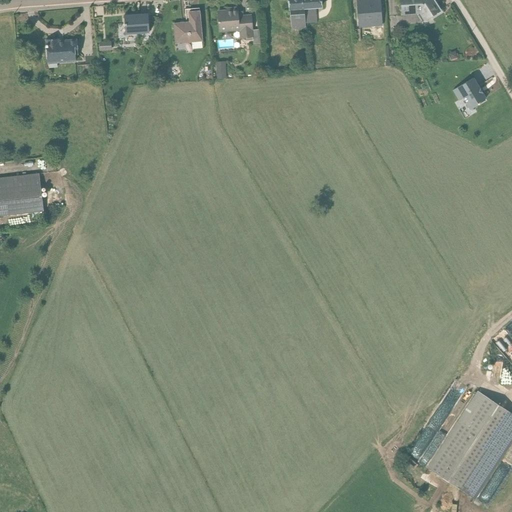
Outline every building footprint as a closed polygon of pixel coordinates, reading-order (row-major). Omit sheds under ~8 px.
[(320,0),(288,0),(291,31),(305,30),(305,24),(317,23),(316,9),(322,9),(320,0)] [(379,0),(355,0),(358,28),(382,26),(379,0)] [(434,0),(399,0),(401,15),(419,14),(424,22),(441,11),(434,0)] [(217,11),(219,33),(238,31),(239,39),(253,38),(251,14),(243,15),(242,11),(238,11),(238,6),(225,7),(225,10),(217,11)] [(173,23),(175,44),(202,41),(199,11),(188,12),(189,22),(173,23)] [(147,15),(124,16),(124,34),(148,33),(147,15)] [(45,40),(48,64),(79,63),(76,38),(45,40)] [(113,40),(100,40),(101,49),(113,49),(113,40)] [(228,77),(227,60),(218,60),(219,78),(228,77)] [(455,91),(467,109),(482,99),(470,81),(455,91)] [(37,174),(0,178),(0,215),(41,211),(37,174)] [(425,470),(472,498),(511,430),(511,412),(473,389),(425,470)]
